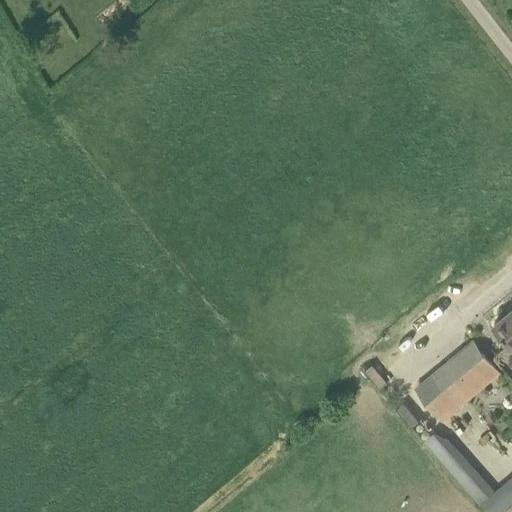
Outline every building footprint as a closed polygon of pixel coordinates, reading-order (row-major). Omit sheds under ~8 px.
[(511,308),(495,323),(511,343),(511,308)] [(473,341),(417,387),(442,418),(500,372),(473,341)] [(388,383),(381,374),(373,364),(366,370),(375,381),(381,388),(382,387),(388,383)] [(413,427),(420,421),(404,402),(397,408),(413,427)] [(481,502),(489,511),(498,511),(511,501),(511,475),(495,489),(448,437),(436,431),(425,441),(479,504),(481,502)]
